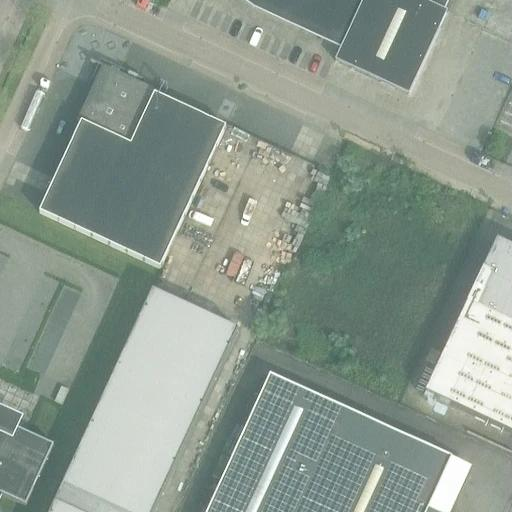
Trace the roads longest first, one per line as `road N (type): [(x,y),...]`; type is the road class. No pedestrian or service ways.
road 1 (unclassified): [(511,200),(79,0)]
road 2 (unclassified): [(0,145),(66,0)]
